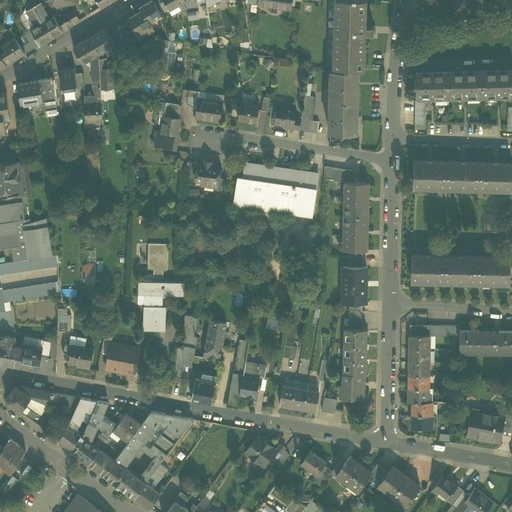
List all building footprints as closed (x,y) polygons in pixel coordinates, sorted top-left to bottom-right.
[(32,3),(33,5),(39,1),(44,10),(51,5),(47,0),(23,0),(26,7),(32,3)] [(128,18),(138,35),(160,22),(156,17),(161,14),(153,0),(149,0),(140,6),(142,9),(128,18)] [(164,0),(170,9),(181,3),(185,0),(164,0)] [(275,0),(274,7),(291,9),(292,0),(275,0)] [(359,69),(364,69),(366,33),(374,33),(374,26),(366,25),(366,0),(329,0),(327,68),(331,68),(359,69)] [(49,17),(44,10),(39,1),(33,5),(42,21),(49,17)] [(52,7),(56,15),(72,5),(76,11),(83,7),(80,1),(79,1),(70,1),(69,4),(52,7)] [(36,25),(42,21),(33,5),(32,3),(26,7),(25,7),(21,13),(21,16),(27,27),(31,28),(36,25)] [(56,15),(65,29),(80,19),(76,11),(72,5),(56,15)] [(198,7),(187,8),(188,14),(188,15),(196,14),(196,10),(198,9),(198,7)] [(42,21),(52,36),(63,29),(54,14),(49,17),(42,21)] [(106,27),(115,42),(118,41),(117,20),(116,21),(106,27)] [(52,36),(42,21),(36,25),(31,28),(40,43),(52,36)] [(90,37),(99,53),(103,50),(116,43),(115,42),(106,27),(90,37)] [(25,52),(40,43),(31,28),(24,32),(29,41),(21,45),(25,52)] [(83,63),(89,59),(99,53),(90,37),(89,37),(73,46),(83,63)] [(146,66),(168,70),(171,51),(158,49),(159,45),(169,47),(169,40),(169,39),(152,37),(151,44),(150,44),(146,66)] [(15,42),(0,50),(0,52),(7,63),(23,54),(15,42)] [(104,57),(103,50),(99,53),(101,86),(115,85),(114,66),(107,66),(107,57),(104,57)] [(101,86),(99,53),(89,59),(90,65),(91,69),(92,69),(93,77),(92,78),(93,84),(93,86),(97,95),(101,95),(101,86)] [(59,68),(62,91),(78,89),(78,86),(76,73),(75,66),(59,68)] [(511,67),(481,69),(482,96),(511,94),(511,67)] [(329,130),(357,131),(357,130),(359,69),(331,68),(329,130)] [(426,97),(449,96),(448,69),(415,70),(416,97),(426,97)] [(481,69),(448,69),(449,96),(482,96),(481,69)] [(76,73),(78,86),(84,85),(83,72),(76,73)] [(45,99),(47,112),(57,110),(52,77),(40,79),(18,82),(21,103),(45,99)] [(196,90),(189,89),(188,100),(187,102),(194,103),(196,90)] [(0,131),(6,131),(4,117),(10,116),(7,92),(0,93),(0,131)] [(305,94),(301,118),(312,119),(315,96),(305,94)] [(195,117),(220,120),(223,100),(198,96),(195,117)] [(262,109),(268,110),(270,97),(264,96),(262,109)] [(413,128),(425,128),(426,100),(416,100),(415,100),(413,128)] [(84,101),(85,121),(103,120),(102,101),(84,101)] [(165,115),(178,117),(180,106),(178,103),(166,101),(164,115),(165,115)] [(246,121),(256,122),(258,103),(249,102),(248,103),(241,102),(238,119),(246,120),(246,121)] [(290,124),(293,125),(295,117),(296,108),(277,105),(274,122),(284,124),(290,124)] [(178,117),(165,115),(163,123),(162,130),(162,131),(178,133),(180,117),(178,117)] [(290,127),(299,129),(301,118),(295,117),(293,125),(290,124),(290,127)] [(319,120),(312,119),(301,118),(299,129),(317,131),(319,120)] [(18,125),(21,152),(27,151),(24,125),(18,125)] [(178,134),(178,133),(162,131),(162,130),(157,130),(155,144),(176,148),(178,134)] [(215,186),(217,187),(218,177),(220,162),(199,159),(198,162),(196,177),(203,178),(202,184),(215,186)] [(23,160),(17,161),(20,187),(18,188),(19,195),(27,194),(23,160)] [(413,186),(446,186),(446,160),(413,160),(413,186)] [(446,186),(479,187),(479,161),(446,160),(446,186)] [(6,189),(18,188),(20,187),(17,161),(0,163),(0,191),(2,192),(2,190),(6,189)] [(190,176),(196,177),(198,162),(190,161),(190,176)] [(511,177),(511,161),(479,161),(479,187),(511,188),(511,177)] [(289,211),(311,214),(318,173),(290,168),(289,177),(265,173),(266,166),(245,162),(243,177),(238,176),(234,203),(248,205),(249,202),(262,204),(261,207),(275,209),(276,206),(289,208),(289,211)] [(324,177),(345,182),(345,181),(353,181),(353,170),(324,165),(324,177)] [(290,168),(266,166),(265,173),(289,177),(290,168)] [(215,188),(222,189),(224,178),(218,177),(217,187),(215,186),(215,188)] [(345,182),(344,215),(368,215),(368,201),(368,196),(368,181),(353,181),(345,181),(345,182)] [(0,198),(0,206),(20,203),(19,195),(8,197),(0,198)] [(0,229),(23,224),(31,222),(29,205),(21,206),(20,203),(0,206),(0,229)] [(367,229),(368,215),(344,215),(343,249),(350,249),(362,249),(367,249),(367,235),(367,229)] [(29,259),(52,255),(52,251),(47,217),(31,222),(23,224),(26,240),(29,259)] [(0,245),(11,244),(20,243),(20,241),(26,240),(23,224),(0,229),(0,245)] [(29,259),(26,240),(20,241),(20,243),(11,244),(13,261),(29,259)] [(153,281),(163,281),(163,269),(167,269),(168,244),(151,243),(151,269),(154,269),(153,281)] [(411,280),(444,281),(444,254),(412,253),(411,280)] [(0,262),(0,280),(1,280),(0,275),(0,274),(58,265),(58,254),(52,255),(29,259),(13,261),(0,262)] [(477,255),(444,254),(444,281),(476,281),(477,255)] [(362,266),(362,255),(350,255),(350,266),(362,266)] [(511,255),(477,255),(476,281),(510,282),(511,255)] [(94,262),(82,262),(82,283),(94,283),(94,262)] [(362,300),(366,300),(366,266),(362,266),(350,266),(343,266),(343,300),(350,300),(362,300)] [(138,293),(156,294),(162,294),(184,294),(185,281),(163,281),(153,281),(139,280),(138,293)] [(0,288),(0,311),(6,310),(4,301),(57,293),(58,281),(2,290),(2,288),(0,288)] [(162,306),(162,294),(156,294),(155,306),(145,305),(144,325),(155,326),(155,330),(165,330),(166,306),(162,306)] [(350,300),(350,308),(361,310),(362,300),(350,300)] [(11,309),(6,310),(0,311),(0,335),(9,334),(10,336),(15,335),(11,309)] [(183,343),(195,345),(197,336),(194,336),(198,316),(184,313),(183,343)] [(57,329),(71,330),(71,315),(57,314),(57,318),(57,329)] [(203,356),(220,359),(227,321),(210,318),(203,356)] [(410,324),(410,334),(427,334),(428,334),(428,324),(410,324)] [(429,335),(460,335),(460,330),(460,325),(428,324),(428,334),(429,334),(429,335)] [(347,328),(346,343),(366,343),(366,328),(361,328),(349,328),(347,328)] [(511,330),(493,330),(493,333),(478,333),(478,330),(460,330),(460,335),(459,352),(468,352),(468,349),(474,349),(474,352),(484,352),(484,350),(490,350),(490,352),(504,352),(504,350),(511,349),(511,330)] [(0,342),(11,344),(11,342),(16,341),(15,335),(10,336),(9,334),(0,335),(0,342)] [(101,352),(109,353),(111,342),(113,335),(104,334),(101,352)] [(410,334),(409,348),(427,348),(427,334),(410,334)] [(41,354),(57,357),(57,342),(43,339),(42,345),(41,354)] [(228,405),(237,407),(240,393),(243,376),(245,361),(249,340),(240,339),(228,405)] [(11,364),(19,366),(20,362),(23,346),(11,344),(0,342),(0,361),(11,364)] [(20,362),(39,365),(41,354),(42,345),(23,342),(23,346),(20,362)] [(81,366),(89,368),(93,348),(65,342),(63,352),(67,353),(65,359),(69,360),(68,361),(81,363),(81,366)] [(106,368),(134,373),(138,352),(121,349),(122,344),(111,342),(109,353),(106,368)] [(175,364),(175,368),(175,375),(175,376),(189,378),(189,377),(191,373),(192,354),(194,355),(196,346),(195,345),(183,343),(183,346),(183,357),(182,365),(175,364)] [(366,358),(366,343),(346,343),(346,358),(366,358)] [(139,347),(122,344),(121,349),(138,352),(139,347)] [(283,356),(289,357),(291,345),(285,344),(283,356)] [(297,346),(291,345),(289,357),(295,358),(297,346)] [(409,348),(409,361),(426,361),(427,348),(409,348)] [(365,373),(366,358),(346,358),(346,373),(363,373),(365,373)] [(319,379),(327,380),(328,373),(330,362),(322,361),(319,379)] [(409,361),(409,374),(426,374),(426,361),(409,361)] [(267,365),(250,362),(248,373),(259,374),(259,376),(265,377),(267,365)] [(258,378),(259,376),(259,374),(248,373),(247,376),(243,376),(240,393),(247,394),(255,396),(258,378)] [(363,397),(363,373),(346,373),(344,373),(343,397),(363,397)] [(409,374),(409,387),(426,387),(426,374),(409,374)] [(212,402),(215,382),(206,380),(195,378),(195,379),(192,398),(212,402)] [(7,401),(21,411),(31,396),(47,402),(52,391),(22,385),(20,386),(18,385),(14,386),(6,397),(7,401)] [(280,402),(292,404),(295,387),(283,385),(280,402)] [(307,390),(295,387),(292,404),(304,406),(307,390)] [(409,400),(413,400),(426,401),(426,387),(409,387),(409,400)] [(319,392),(307,390),(304,406),(316,408),(319,392)] [(46,403),(50,404),(56,392),(52,391),(47,402),(46,403)] [(81,397),(56,392),(50,404),(75,409),(81,397)] [(322,410),(335,412),(337,399),(324,396),(322,410)] [(82,417),(85,408),(90,398),(81,397),(75,409),(74,412),(82,417)] [(98,400),(90,398),(85,408),(93,410),(98,400)] [(107,402),(98,400),(93,410),(84,432),(84,433),(84,437),(91,442),(99,422),(102,414),(107,402)] [(413,400),(412,413),(430,413),(430,401),(428,401),(426,401),(413,400)] [(468,436),(498,442),(500,433),(501,428),(503,414),(502,414),(473,409),(472,410),(475,410),(470,435),(468,435),(468,436)] [(114,459),(125,467),(126,466),(143,442),(156,452),(163,457),(192,417),(151,410),(141,423),(128,440),(125,445),(114,459)] [(74,412),(68,425),(75,430),(79,423),(82,417),(74,412)] [(126,412),(118,422),(113,429),(128,440),(141,423),(126,412)] [(501,428),(511,430),(511,413),(503,412),(502,414),(503,414),(501,428)] [(412,427),(429,427),(430,413),(412,413),(412,427)] [(118,422),(102,414),(99,422),(113,429),(118,422)] [(81,434),(75,430),(68,425),(58,439),(71,449),(81,434)] [(99,436),(104,440),(105,440),(110,434),(102,428),(99,436)] [(245,450),(264,464),(270,456),(276,448),(275,448),(257,435),(245,450)] [(99,448),(91,442),(84,437),(73,452),(88,463),(89,462),(99,448)] [(10,438),(4,446),(0,451),(0,463),(11,472),(23,457),(21,456),(26,449),(10,438)] [(108,442),(105,440),(104,440),(99,448),(102,450),(108,442)] [(270,456),(276,460),(286,446),(280,442),(275,448),(276,448),(270,456)] [(114,459),(102,450),(99,448),(89,462),(104,473),(114,459)] [(316,473),(317,474),(322,466),(324,463),(326,461),(310,449),(301,462),(316,473)] [(141,477),(145,480),(150,474),(159,462),(163,457),(156,452),(140,474),(142,475),(141,477)] [(336,474),(348,483),(349,481),(362,464),(350,455),(344,464),(336,474)] [(125,467),(114,459),(104,473),(119,485),(131,469),(126,466),(125,467)] [(331,471),(336,474),(344,464),(339,460),(332,469),(331,471)] [(154,477),(155,478),(164,466),(159,462),(150,474),(154,477)] [(332,469),(324,463),(322,466),(330,472),(331,471),(332,469)] [(370,473),(375,477),(382,467),(377,463),(371,470),(372,471),(370,473)] [(362,464),(349,481),(359,488),(370,473),(372,471),(371,470),(362,464)] [(397,498),(405,504),(420,484),(392,464),(387,470),(380,480),(377,484),(385,490),(387,487),(399,496),(397,498)] [(316,481),(321,485),(330,472),(322,466),(317,474),(320,476),(316,481)] [(387,470),(382,467),(375,477),(380,480),(387,470)] [(119,485),(134,496),(145,480),(141,477),(131,469),(119,485)] [(445,498),(446,498),(450,494),(457,484),(443,473),(432,488),(437,492),(439,489),(448,495),(445,498)] [(134,496),(149,507),(160,491),(150,483),(154,477),(150,474),(145,480),(134,496)] [(358,490),(359,488),(349,481),(348,483),(346,486),(355,493),(357,490),(358,490)] [(289,511),(300,511),(304,508),(306,505),(276,482),(269,492),(287,505),(284,508),(289,511)] [(464,496),(460,493),(463,489),(457,484),(450,494),(456,498),(445,511),(452,511),(460,502),(464,496)] [(474,487),(470,494),(467,498),(471,501),(470,503),(471,504),(481,511),(484,511),(492,501),(474,487)] [(437,492),(445,498),(448,495),(439,489),(437,492)] [(182,491),(176,500),(182,504),(188,496),(182,491)] [(468,508),(471,504),(470,503),(471,501),(467,498),(470,494),(468,492),(464,496),(460,502),(468,508)] [(104,511),(78,493),(63,511),(104,511)] [(199,503),(204,506),(210,498),(205,495),(199,503)] [(328,511),(311,499),(306,505),(304,508),(309,511),(328,511)] [(191,511),(192,511),(182,504),(176,500),(166,511),(191,511)] [(195,505),(187,500),(184,504),(192,510),(195,505)]
